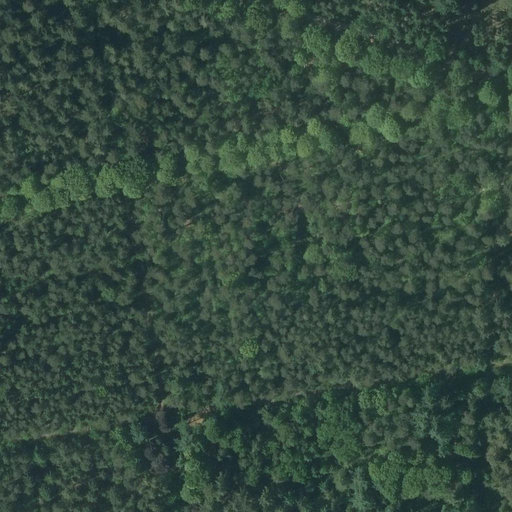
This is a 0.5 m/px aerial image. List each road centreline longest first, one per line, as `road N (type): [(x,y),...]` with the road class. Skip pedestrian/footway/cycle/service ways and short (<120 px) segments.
road 1 (track): [(0,195),(497,92),(511,81)]
road 2 (track): [(511,360),(0,442)]
road 3 (track): [(254,0),(511,80)]
